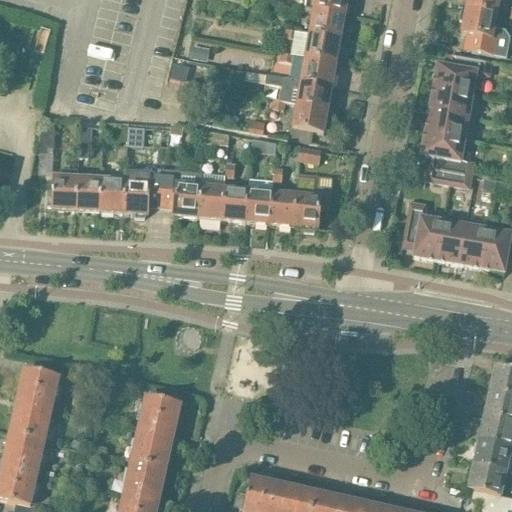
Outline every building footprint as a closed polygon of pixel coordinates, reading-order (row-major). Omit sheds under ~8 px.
[(306,0),(305,11),(314,13),(345,19),(345,17),(349,17),(351,9),(347,8),(348,0),(306,0)] [(467,0),(465,13),(497,19),(500,0),(467,0)] [(290,9),(288,16),(299,18),(301,11),(290,9)] [(314,13),(309,37),(341,43),(345,19),(314,13)] [(465,13),(464,16),(461,15),(459,24),(463,25),(461,37),(480,41),(477,53),(497,57),(500,44),(493,42),(497,19),(465,13)] [(34,54),(44,57),(50,33),(40,31),(34,54)] [(285,33),(284,41),(295,43),(296,35),(285,33)] [(336,66),(341,43),(309,37),(305,61),(336,66)] [(205,65),(207,53),(191,50),(189,62),(205,65)] [(281,56),(280,64),(291,66),(292,58),(281,56)] [(453,72),(437,69),(433,91),(472,98),(476,81),(489,80),(491,67),(455,59),(453,72)] [(301,84),(332,90),(336,66),(305,61),(301,84)] [(173,68),(170,83),(185,87),(188,71),(173,68)] [(282,89),(284,81),(267,77),(266,86),(282,89)] [(297,109),(328,115),(332,90),(301,84),(284,81),(282,89),(279,106),(285,107),(297,109)] [(180,87),(177,106),(193,109),(196,90),(180,87)] [(433,91),(429,113),(474,121),(478,101),(472,99),(472,98),(433,91)] [(284,114),(285,107),(279,106),(270,104),(269,111),(284,114)] [(323,138),(328,115),(297,109),(292,132),(323,138)] [(471,144),(474,121),(429,113),(425,136),(471,144)] [(248,125),(246,135),(261,138),(263,128),(248,125)] [(117,150),(116,163),(126,164),(127,150),(126,150),(127,128),(110,127),(108,150),(117,150)] [(170,139),(182,141),(184,129),(172,127),(170,139)] [(91,149),(92,132),(80,131),(78,162),(88,162),(89,149),(91,149)] [(55,133),(41,132),(39,158),(53,159),(55,133)] [(144,133),(128,132),(127,151),(143,151),(144,133)] [(221,138),(205,135),(204,148),(220,149),(221,138)] [(427,172),(459,177),(471,179),(473,167),(461,163),(464,144),(471,144),(425,136),(421,160),(429,162),(427,172)] [(251,157),(264,158),(265,146),(252,144),(251,157)] [(318,169),(320,156),(300,152),(297,165),(318,169)] [(225,167),(224,179),(235,180),(236,168),(225,167)] [(273,171),(272,183),(282,184),(283,172),(273,171)] [(125,176),(125,184),(123,218),(147,219),(148,212),(160,213),(163,174),(150,172),(149,177),(125,176)] [(425,185),(456,190),(459,177),(427,172),(425,185)] [(51,181),(50,201),(47,201),(47,210),(50,210),(50,214),(76,215),(77,182),(78,173),(61,173),(60,181),(51,181)] [(172,220),(197,223),(199,191),(200,178),(176,176),(176,175),(163,174),(160,213),(172,214),(172,220)] [(471,179),(459,177),(456,190),(469,192),(471,179)] [(200,178),(199,191),(197,223),(220,225),(223,193),(224,181),(200,178)] [(297,180),(295,200),(292,232),(302,232),(302,236),(314,238),(314,234),(317,234),(319,214),(329,215),(331,195),(316,194),(317,182),(297,180)] [(99,217),(101,183),(77,182),(76,215),(99,217)] [(99,217),(123,218),(125,184),(101,183),(99,217)] [(481,194),(496,197),(498,186),(482,183),(481,194)] [(496,197),(509,199),(511,188),(498,186),(496,197)] [(244,227),(247,196),(223,193),(220,225),(244,227)] [(271,198),(247,196),(244,227),(268,229),(271,198)] [(292,232),(295,200),(271,198),(268,229),(292,232)] [(417,245),(414,262),(437,266),(440,249),(443,225),(425,222),(425,209),(412,207),(406,243),(417,245)] [(440,249),(437,266),(459,270),(468,223),(446,219),(443,225),(440,249)] [(482,274),(489,233),(488,227),(468,223),(459,270),(482,274)] [(511,261),(511,224),(507,236),(489,233),(482,274),(505,278),(508,261),(511,261)] [(489,397),(511,401),(511,375),(494,371),(489,397)] [(21,374),(7,439),(44,447),(58,382),(21,374)] [(483,420),(511,427),(511,401),(489,397),(483,420)] [(130,467),(166,475),(181,410),(144,402),(130,467)] [(511,447),(511,427),(483,420),(478,445),(511,453),(511,447)] [(70,450),(79,455),(86,444),(77,438),(70,450)] [(0,505),(15,509),(14,511),(39,511),(40,511),(31,510),(44,447),(7,439),(0,473),(0,505)] [(472,470),(505,477),(511,453),(478,445),(472,470)] [(130,467),(119,511),(158,511),(166,475),(130,467)] [(511,511),(511,505),(500,502),(505,477),(472,470),(467,495),(476,497),(474,507),(478,508),(479,511),(511,511)] [(312,511),(315,497),(251,483),(247,498),(237,496),(234,511),(239,511),(312,511)] [(378,511),(315,497),(312,511),(378,511)]
